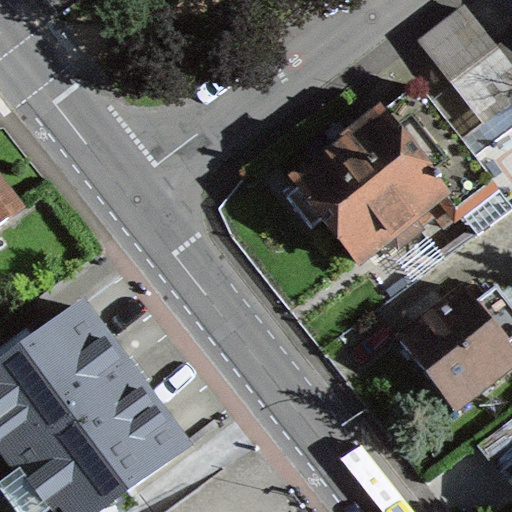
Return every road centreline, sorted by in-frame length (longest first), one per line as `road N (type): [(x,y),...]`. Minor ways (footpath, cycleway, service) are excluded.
road 1 (tertiary): [(124,188),(379,511)]
road 2 (residential): [(124,188),(393,0)]
road 3 (tertiary): [(0,33),(124,188)]
